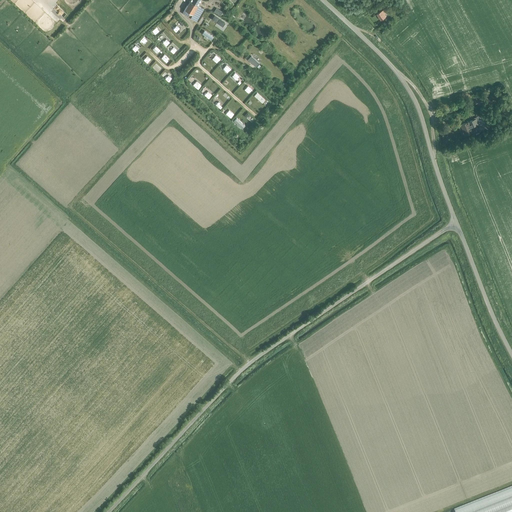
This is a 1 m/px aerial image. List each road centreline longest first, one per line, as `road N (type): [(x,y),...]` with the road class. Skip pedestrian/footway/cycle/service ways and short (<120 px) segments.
road 1 (unclassified): [(108,511),(245,366),(455,222)]
road 2 (unclassified): [(455,222),(409,91),(325,0)]
road 3 (unclassified): [(511,354),(455,222)]
